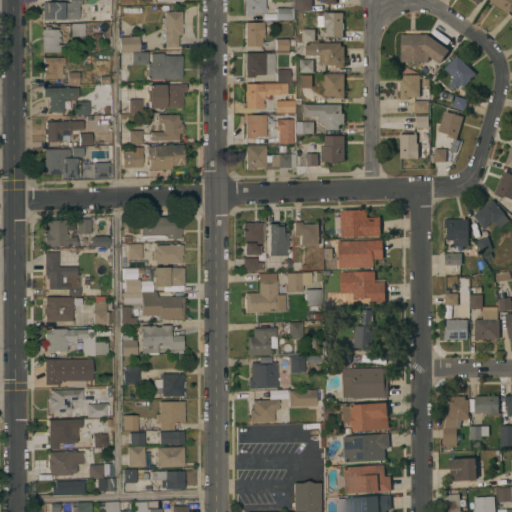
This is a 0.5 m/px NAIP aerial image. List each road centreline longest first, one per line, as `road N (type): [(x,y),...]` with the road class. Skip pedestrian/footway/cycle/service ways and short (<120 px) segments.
road 1 (tertiary): [(214,0),(215,511)]
road 2 (residential): [(12,201),(421,191)]
road 3 (tertiary): [(11,0),(15,406)]
road 4 (residential): [(421,191),(422,511)]
road 5 (residential): [(421,0),(487,46),(501,72),(478,167),(458,186),(421,191)]
road 6 (residential): [(384,0),(375,31),(372,192)]
